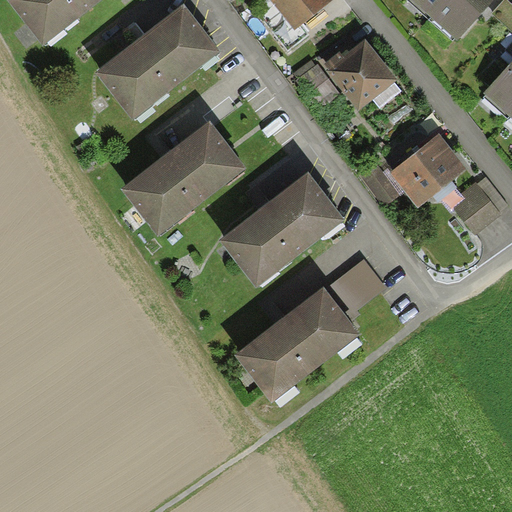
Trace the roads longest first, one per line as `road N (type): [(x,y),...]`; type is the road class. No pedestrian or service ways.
road 1 (track): [(262,440),(91,197),(0,43)]
road 2 (residential): [(511,250),(461,287),(423,284),(208,0)]
road 3 (residential): [(511,193),(354,0)]
